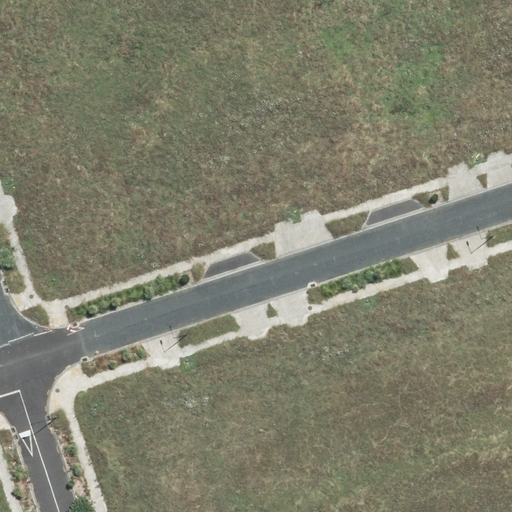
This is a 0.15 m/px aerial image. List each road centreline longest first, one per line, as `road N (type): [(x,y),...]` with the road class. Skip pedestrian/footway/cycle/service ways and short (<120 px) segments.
road 1 (residential): [(8,362),(511,199)]
road 2 (residential): [(8,362),(58,511)]
